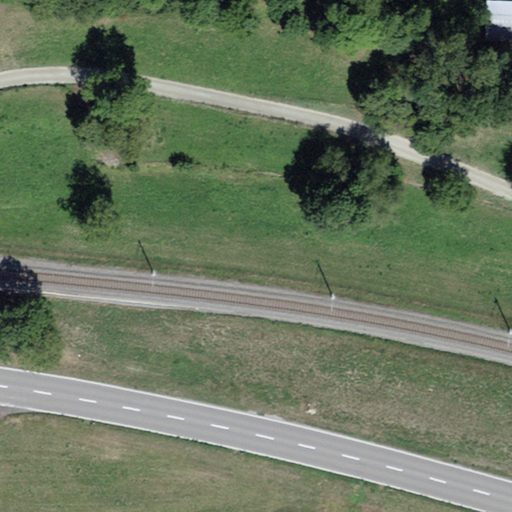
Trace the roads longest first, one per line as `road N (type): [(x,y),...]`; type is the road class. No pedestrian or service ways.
road 1 (track): [(511,191),(370,136),(96,78),(0,84)]
road 2 (secondary): [(0,385),(276,438),(511,502)]
